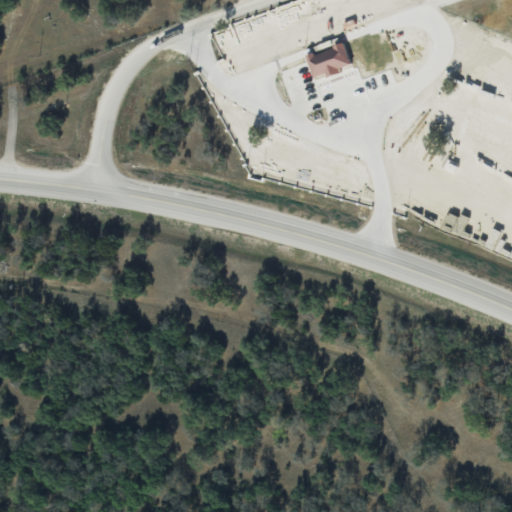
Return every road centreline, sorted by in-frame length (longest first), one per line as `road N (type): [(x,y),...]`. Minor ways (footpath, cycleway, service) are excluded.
road 1 (secondary): [(92,187),(287,230),(511,307)]
road 2 (tertiary): [(265,0),(150,41),(104,107),(92,187)]
